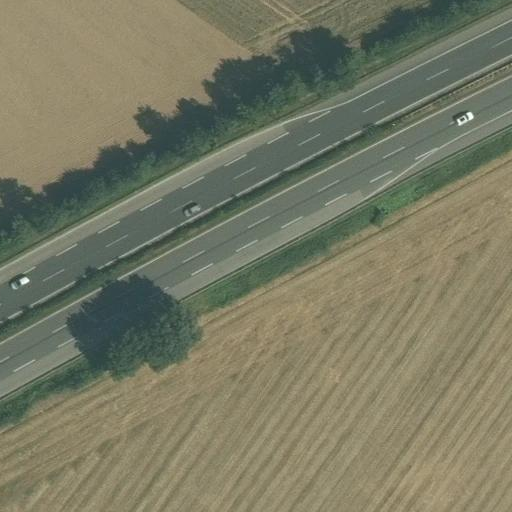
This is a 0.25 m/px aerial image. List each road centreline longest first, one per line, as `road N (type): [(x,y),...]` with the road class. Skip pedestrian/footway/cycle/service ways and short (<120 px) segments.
road 1 (motorway): [(511,40),(0,307)]
road 2 (motorway): [(0,361),(511,97)]
